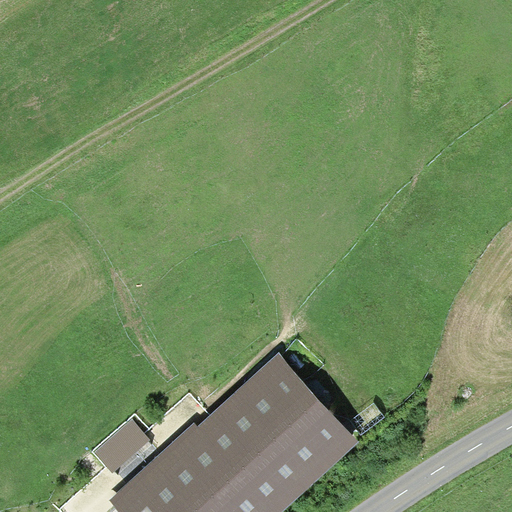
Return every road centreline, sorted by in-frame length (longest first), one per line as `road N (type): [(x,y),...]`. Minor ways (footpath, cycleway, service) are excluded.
road 1 (track): [(0,196),(327,0)]
road 2 (secondary): [(374,511),(511,426)]
